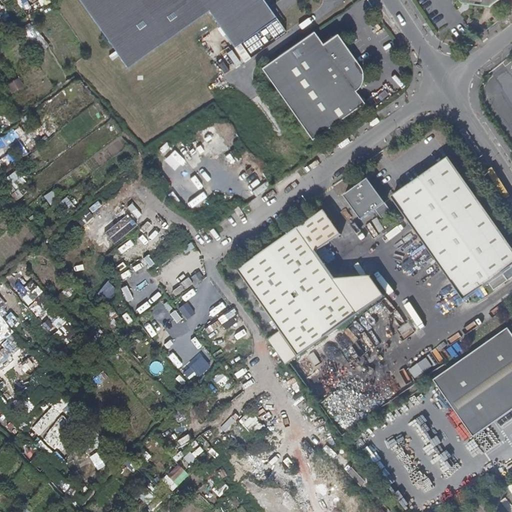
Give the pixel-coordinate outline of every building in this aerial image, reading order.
[(79,0),(127,68),(208,10),(244,63),(286,34),(261,0),(79,0)] [(454,0),(460,6),(489,9),(499,1),(499,0),(454,0)] [(312,22),(325,12),(322,7),(308,17),(312,22)] [(324,43),(315,32),(263,67),(312,138),(363,104),(349,84),(362,76),(354,66),(359,62),(339,33),(324,43)] [(6,84),(11,93),(23,86),(18,77),(6,84)] [(391,198),(464,299),(511,263),(511,247),(448,157),(391,198)] [(17,170),(6,176),(13,189),(24,184),(17,170)] [(360,218),(384,201),(367,177),(343,194),(360,218)] [(43,196),(49,203),(56,197),(51,190),(43,196)] [(268,340),(286,365),(362,311),(336,275),(318,250),(340,234),(322,209),(236,270),(279,331),(268,340)] [(100,248),(112,241),(109,236),(97,243),(100,248)] [(190,277),(194,284),(203,278),(199,272),(190,277)] [(336,275),(362,311),(385,295),(370,276),(336,275)] [(179,306),(183,318),(193,315),(189,303),(179,306)] [(511,320),(432,379),(474,435),(511,407),(511,320)] [(198,377),(210,366),(200,354),(181,371),(188,379),(195,373),(198,377)] [(415,378),(432,365),(425,357),(408,370),(415,378)] [(213,376),(217,386),(227,381),(223,372),(213,376)] [(51,406),(30,430),(43,442),(37,448),(58,466),(65,458),(61,455),(80,433),(59,415),(70,403),(57,392),(47,403),(51,406)] [(249,411),(238,422),(252,436),(263,425),(249,411)] [(197,464),(205,457),(195,445),(188,453),(197,464)] [(176,466),(166,476),(171,481),(181,471),(176,466)] [(217,497),(229,489),(223,480),(216,485),(211,477),(206,481),(217,497)] [(142,498),(152,508),(159,501),(149,491),(142,498)] [(222,511),(227,511),(240,504),(233,493),(217,503),(222,511)]
